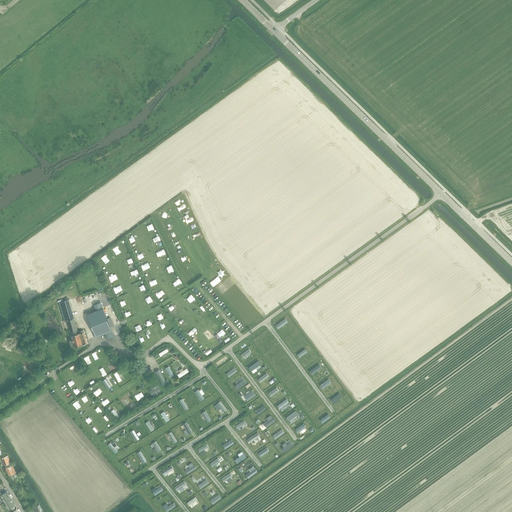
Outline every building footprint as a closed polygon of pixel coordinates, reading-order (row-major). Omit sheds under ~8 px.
[(69,300),(59,303),(64,319),(64,321),(67,321),(72,340),(69,341),(71,347),(74,346),(74,347),(87,344),(83,330),(80,331),(80,333),(78,334),(77,332),(78,332),(74,318),(73,316),(69,300)] [(107,338),(114,336),(111,330),(110,326),(101,303),(94,305),(96,311),(87,314),(96,336),(105,333),(107,338)] [(140,376),(149,370),(147,366),(137,371),(140,376)] [(155,372),(163,386),(167,383),(159,369),(155,372)] [(2,458),(6,468),(6,469),(5,470),(6,472),(7,471),(9,476),(15,473),(13,469),(14,468),(12,465),(11,466),(9,463),(10,463),(7,456),(2,458)] [(3,498),(5,502),(11,498),(7,491),(1,495),(3,498)] [(15,505),(11,498),(5,502),(7,505),(6,506),(7,508),(8,507),(9,509),(15,505)]
